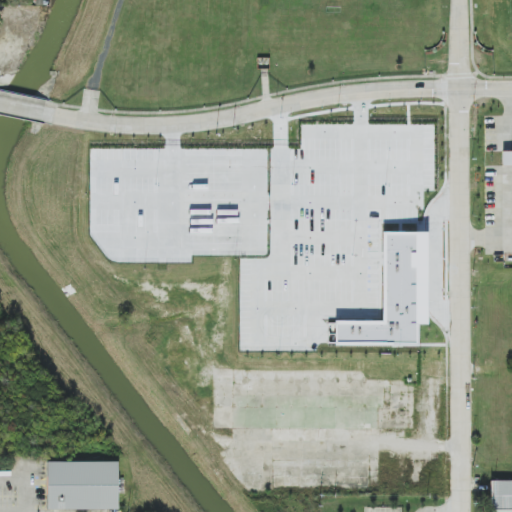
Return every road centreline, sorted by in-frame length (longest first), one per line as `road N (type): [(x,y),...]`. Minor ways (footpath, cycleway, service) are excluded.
road 1 (residential): [(49,113),(150,126),(362,91),(511,89)]
road 2 (residential): [(461,511),(460,89)]
